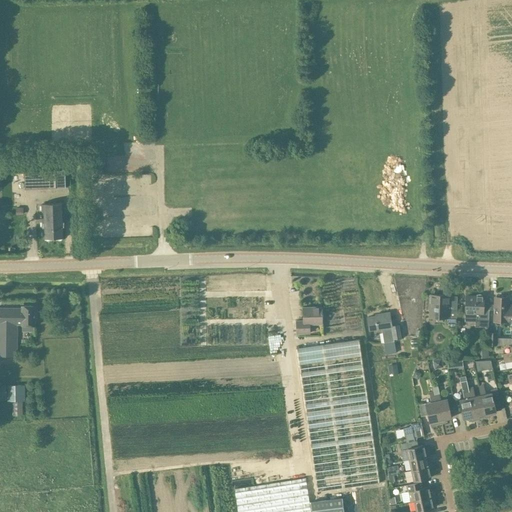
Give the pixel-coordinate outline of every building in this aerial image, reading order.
[(91,174),(108,173),(107,157),(91,158),(91,174)] [(56,188),(66,187),(65,170),(55,171),(24,172),(25,189),(56,188)] [(42,204),(43,238),(65,237),(63,203),(42,204)] [(466,295),(465,321),(475,321),(488,321),(489,310),(495,310),(495,304),(489,304),(489,303),(483,303),(484,296),(483,296),(483,295),(482,295),(481,294),(480,294),(478,294),(477,294),(476,295),(466,295)] [(456,325),(456,309),(448,309),(449,295),(430,295),(430,316),(448,317),(448,324),(456,325)] [(506,320),(511,320),(511,309),(507,309),(507,297),(495,297),(495,304),(495,310),(494,321),(506,321),(506,320)] [(0,355),(17,356),(17,325),(34,325),(34,305),(22,305),(22,308),(0,307),(0,355)] [(310,333),(309,323),(322,323),(322,307),(303,307),(303,321),(296,321),(297,333),(310,333)] [(401,337),(399,325),(392,326),(389,312),(379,314),(380,315),(367,317),(370,330),(382,328),(386,354),(396,352),(394,339),(401,337)] [(488,332),(488,344),(496,345),(497,332),(488,332)] [(359,339),(296,348),(317,491),(379,483),(359,339)] [(504,358),(511,356),(511,345),(511,346),(511,352),(503,354),(504,358)] [(388,365),(390,375),(398,374),(396,364),(388,365)] [(471,420),(474,419),(468,388),(466,379),(460,380),(464,399),(460,400),(464,419),(470,417),(471,420)] [(432,385),(434,392),(441,422),(445,421),(444,419),(451,417),(447,398),(441,400),(437,383),(432,385)] [(13,401),(13,416),(22,416),(22,401),(22,385),(9,385),(9,401),(13,401)] [(481,395),(485,413),(484,414),(485,414),(486,417),(490,416),(489,413),(496,412),(494,404),(500,402),(497,387),(491,389),(492,393),(486,394),(483,385),(479,386),(481,395)] [(473,387),(468,388),(474,419),(479,418),(478,415),(484,414),(485,413),(481,395),(475,396),(473,387)] [(437,423),(441,422),(434,392),(430,392),(432,402),(425,403),(430,422),(436,421),(437,423)] [(414,425),(421,424),(421,421),(411,424),(413,437),(416,436),(414,425)] [(403,460),(409,459),(429,455),(428,450),(425,450),(423,445),(418,446),(417,440),(401,443),(403,450),(400,450),(403,460)] [(426,455),(409,459),(412,470),(423,467),(432,466),(430,460),(427,461),(426,456),(426,455)] [(433,471),(432,466),(412,470),(414,480),(430,477),(429,471),(433,471)] [(343,511),(342,498),(310,502),(306,478),(235,489),(238,511),(343,511)] [(410,502),(414,501),(434,496),(433,491),(430,492),(428,486),(425,487),(424,481),(406,485),(410,502)] [(434,496),(414,501),(416,511),(412,511),(425,511),(425,509),(433,508),(432,502),(435,501),(434,496)]
